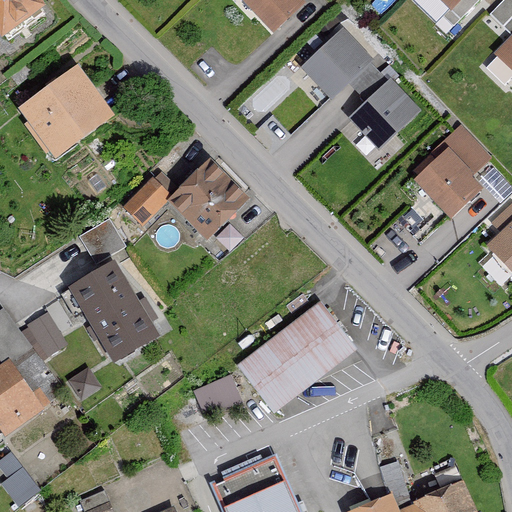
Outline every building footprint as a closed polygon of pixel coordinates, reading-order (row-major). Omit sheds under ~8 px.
[(49,10),(41,0),(0,0),(0,33),(6,42),(49,10)] [(311,6),(305,0),(240,0),(240,1),(276,39),(311,6)] [(437,0),(453,15),(466,0),(437,0)] [(511,0),(509,0),(491,19),(511,39),(511,0)] [(376,65),(343,33),(302,74),(335,106),(350,91),(371,69),(376,65)] [(511,42),(496,59),(498,61),(486,73),(504,91),(511,83),(511,42)] [(118,119),(80,69),(21,113),(59,163),(118,119)] [(371,69),(350,91),(367,107),(388,86),(371,69)] [(367,107),(351,123),(383,155),(424,115),(391,83),(388,86),(367,107)] [(489,164),(458,130),(437,150),(443,155),(415,181),(454,222),(487,191),(475,177),(489,164)] [(254,200),(213,161),(170,205),(211,245),(214,241),(229,255),(243,241),(228,227),(254,200)] [(170,199),(152,182),(124,211),(142,228),(170,199)] [(511,206),(511,205),(490,226),(502,237),(489,250),(511,273),(511,206)] [(111,215),(80,231),(93,256),(124,240),(111,215)] [(163,339),(119,265),(74,292),(117,365),(163,339)] [(356,350),(320,304),(240,367),(276,413),(356,350)] [(52,381),(2,312),(0,313),(0,364),(1,367),(0,367),(0,433),(4,440),(48,408),(37,392),(52,381)] [(242,405),(229,377),(192,393),(205,421),(242,405)] [(39,494),(9,455),(0,461),(0,474),(6,482),(0,486),(0,487),(18,510),(39,494)] [(303,511),(291,483),(227,511),(303,511)] [(477,511),(465,483),(401,510),(396,497),(359,511),(477,511)] [(174,511),(174,509),(167,511),(110,511),(103,493),(75,505),(77,511),(174,511)]
